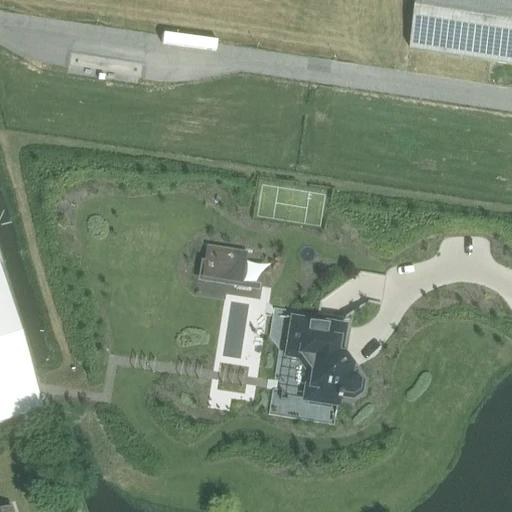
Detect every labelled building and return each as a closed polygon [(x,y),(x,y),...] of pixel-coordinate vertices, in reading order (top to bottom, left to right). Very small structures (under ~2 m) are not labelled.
[(511,0),(417,0),(410,51),(511,66),(511,0)] [(243,271),(245,253),(207,248),(202,277),(208,278),(208,281),(231,285),(233,270),(243,271)] [(0,273),(0,423),(41,411),(0,273)] [(340,355),(344,330),(344,329),(343,328),(343,327),(342,327),(291,319),(285,357),(286,357),(288,349),(302,351),(309,362),(307,380),(311,381),(308,401),(303,400),(303,401),(336,406),(337,396),(352,399),(360,392),(361,382),(355,374),(350,373),(351,367),(343,355),(340,355)] [(260,419),(264,391),(249,389),(244,417),(260,419)]
